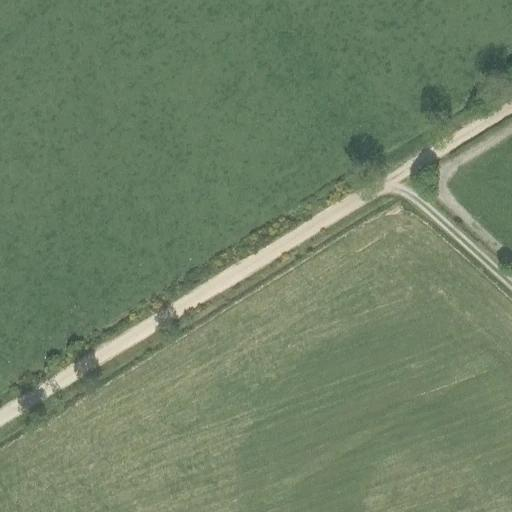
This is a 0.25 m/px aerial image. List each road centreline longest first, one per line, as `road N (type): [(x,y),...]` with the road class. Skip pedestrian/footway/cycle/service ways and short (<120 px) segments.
road 1 (track): [(0,416),(511,103)]
road 2 (track): [(389,177),(511,285)]
